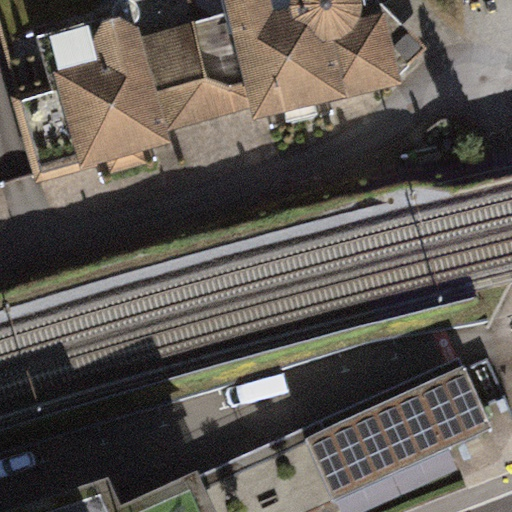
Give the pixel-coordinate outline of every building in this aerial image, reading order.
[(80,145),(176,121),(145,12),(126,0),(110,0),(97,16),(102,38),(57,51),(80,145)] [(235,0),(261,98),(409,62),(392,0),(235,0)] [(58,106),(25,115),(41,173),(73,165),(58,106)] [(464,369),(305,441),(334,503),(492,432),(464,369)] [(212,511),(198,478),(120,511),(109,486),(25,511),(212,511)]
